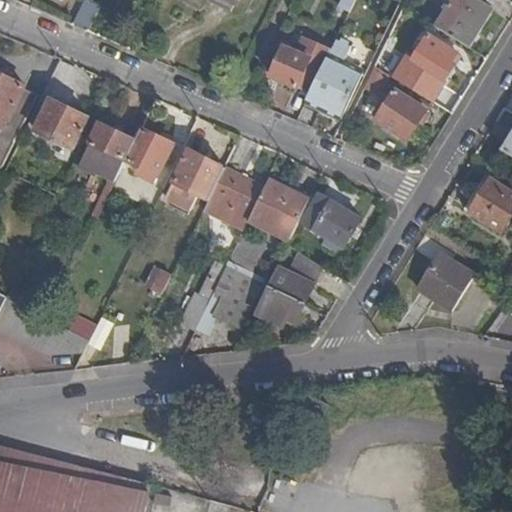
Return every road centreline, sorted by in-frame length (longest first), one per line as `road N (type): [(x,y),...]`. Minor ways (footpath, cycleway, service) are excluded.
road 1 (residential): [(425,203),(0,20)]
road 2 (residential): [(0,409),(320,368)]
road 3 (residential): [(320,368),(425,203)]
road 4 (residential): [(320,368),(432,355),(511,370)]
road 5 (residential): [(511,61),(425,203)]
